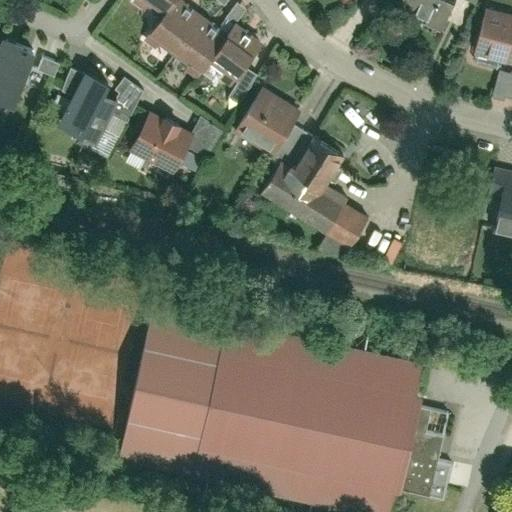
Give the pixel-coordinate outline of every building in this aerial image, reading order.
[(135,0),(156,14),(142,33),(199,72),(211,54),(234,70),(259,35),(233,17),(227,25),(191,0),(135,0)] [(394,0),(393,3),(438,25),(451,0),(394,0)] [(474,51),(511,59),(511,9),(485,3),(474,51)] [(34,40),(3,30),(0,39),(0,93),(15,98),(34,40)] [(52,75),(58,60),(39,52),(33,67),(52,75)] [(84,63),(59,117),(79,126),(77,131),(97,140),(103,126),(119,133),(143,82),(110,67),(107,73),(84,63)] [(511,69),(494,67),(490,94),(511,97),(511,69)] [(302,104),(261,81),(233,130),(274,153),(302,104)] [(192,128),(149,106),(129,144),(173,167),(192,128)] [(280,156),(260,190),(352,243),(371,211),(324,184),(345,148),(309,128),(290,162),(280,156)] [(511,229),(511,163),(495,158),(487,187),(503,191),(493,224),(511,229)] [(390,261),(402,242),(383,230),(371,249),(390,261)] [(385,509),(419,352),(153,294),(118,450),(385,509)]
